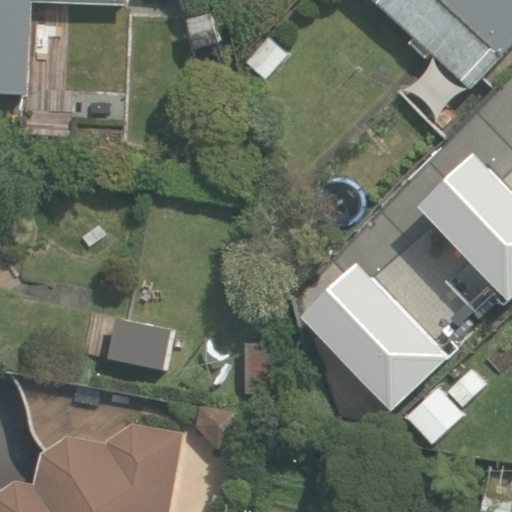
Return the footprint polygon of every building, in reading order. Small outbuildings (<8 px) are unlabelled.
[(0,0),(0,89),(30,92),(36,0),(71,0),(125,4),(125,0),(0,0)] [(511,0),(387,0),(476,82),(511,43),(511,0)] [(48,167),(30,247),(122,268),(141,188),(48,167)] [(178,330),(125,318),(117,355),(169,367),(178,330)] [(0,511),(172,511),(193,418),(81,393),(72,434),(48,428),(38,472),(0,463),(0,511)]
